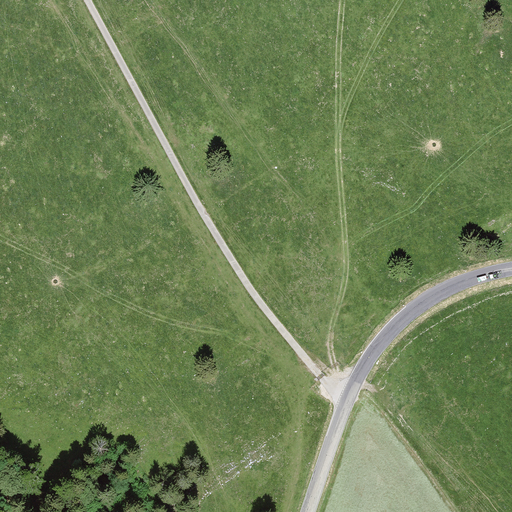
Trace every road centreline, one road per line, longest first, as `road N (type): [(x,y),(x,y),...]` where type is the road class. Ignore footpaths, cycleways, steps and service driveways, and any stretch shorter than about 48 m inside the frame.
road 1 (track): [(344,405),(237,270),(87,0)]
road 2 (track): [(335,394),(329,340),(344,257),(337,165),(342,0)]
road 3 (tertiary): [(308,511),(344,405),(373,349),(413,307),(465,279),(511,269)]
road 4 (track): [(301,357),(140,310),(0,242)]
